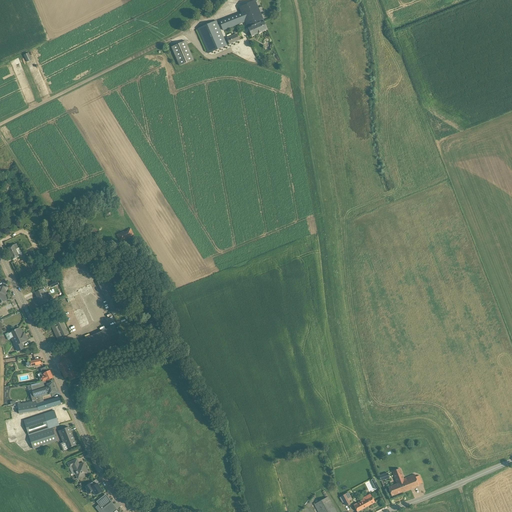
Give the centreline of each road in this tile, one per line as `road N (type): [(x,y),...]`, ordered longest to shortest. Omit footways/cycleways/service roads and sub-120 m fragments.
road 1 (track): [(466,511),(428,429),(370,432),(361,421),(342,350),(294,0)]
road 2 (tertiary): [(133,511),(103,476),(0,252)]
road 3 (unclassified): [(0,124),(180,33)]
road 4 (tertiary): [(383,511),(511,460)]
